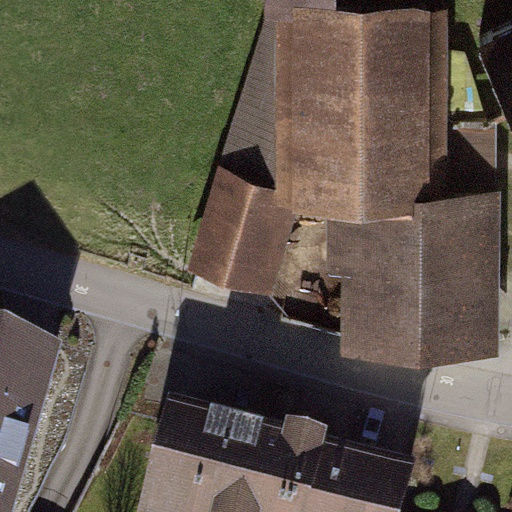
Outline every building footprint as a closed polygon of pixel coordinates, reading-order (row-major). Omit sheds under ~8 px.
[(281,0),(282,11),(330,10),(330,0),(281,0)] [(279,36),(285,192),(453,186),(447,29),(279,36)] [(511,47),(461,65),(501,180),(511,176),(511,47)] [(221,163),(195,242),(246,260),(272,179),(221,163)] [(349,197),(354,312),(511,336),(511,199),(511,191),(349,197)] [(0,511),(2,511),(46,362),(0,348),(0,511)] [(281,450),(168,421),(143,511),(392,511),(400,482),(313,459),(315,449),(283,441),(281,450)]
